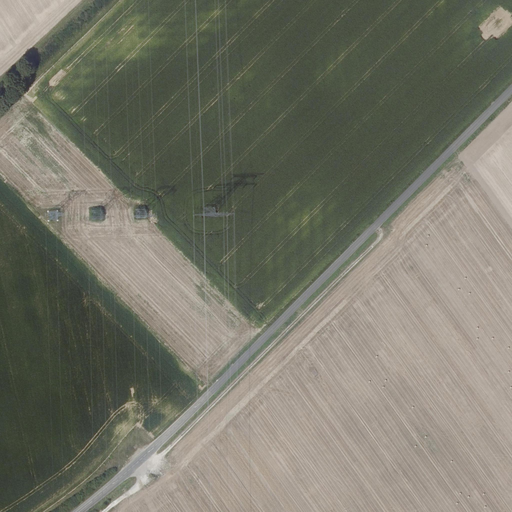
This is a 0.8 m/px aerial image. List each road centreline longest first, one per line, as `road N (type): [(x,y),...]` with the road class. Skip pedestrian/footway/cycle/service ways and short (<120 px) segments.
road 1 (tertiary): [(78,511),(215,387),(511,89)]
road 2 (track): [(152,464),(377,241),(378,222)]
